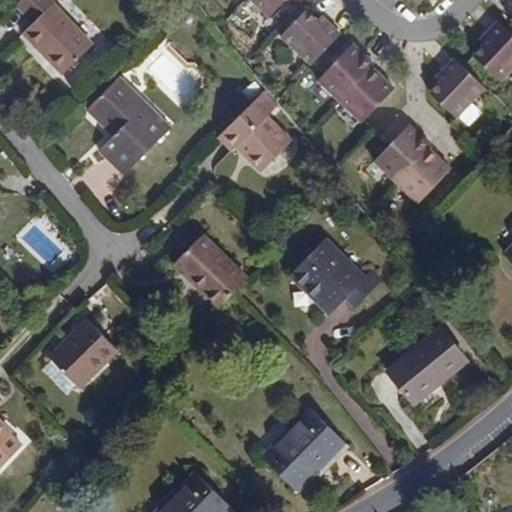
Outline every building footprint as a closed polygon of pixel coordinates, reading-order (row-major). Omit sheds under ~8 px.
[(37,18),(30,26),(21,34),(61,75),(93,45),(54,3),(56,0),(20,0),(15,5),(26,16),(31,12),(37,18)] [(251,0),(268,17),(284,0),(251,0)] [(511,14),(511,0),(506,0),(502,5),(511,14)] [(15,5),(13,8),(30,26),(37,18),(31,12),(26,16),(15,5)] [(280,36),(311,65),(340,35),(321,17),(317,20),(306,9),(280,36)] [(501,83),(511,72),(511,34),(500,23),(481,43),(485,47),(475,58),(501,83)] [(317,81),(338,101),(373,65),(352,45),(317,81)] [(456,118),(487,88),(457,58),(438,76),(442,80),(431,91),(456,118)] [(373,65),(338,101),(362,124),(394,89),(371,68),(373,65)] [(98,151),(124,175),(170,128),(118,78),(87,110),(112,136),(98,151)] [(262,93),(219,137),(233,152),(237,148),(262,172),(291,141),(266,117),(276,106),(262,93)] [(374,161),(395,182),(427,148),(430,145),(409,125),(374,161)] [(427,148),(395,182),(419,204),(451,170),(427,148)] [(219,307),(231,295),(246,278),(202,234),(173,264),(219,307)] [(364,276),(325,239),(291,274),(331,313),(343,299),(353,308),(380,280),(370,270),(364,276)] [(49,357),(52,359),(77,384),(80,387),(117,349),(87,318),(49,357)] [(414,403),(468,361),(442,327),(387,371),(414,403)] [(77,384),(52,359),(41,369),(66,395),(77,384)] [(297,491),(317,471),(327,462),(330,464),(348,446),(310,407),(262,457),(297,491)] [(0,444),(12,431),(0,419),(0,444)] [(327,462),(317,471),(321,474),(330,464),(327,462)] [(231,511),(234,509),(196,472),(157,511),(231,511)]
